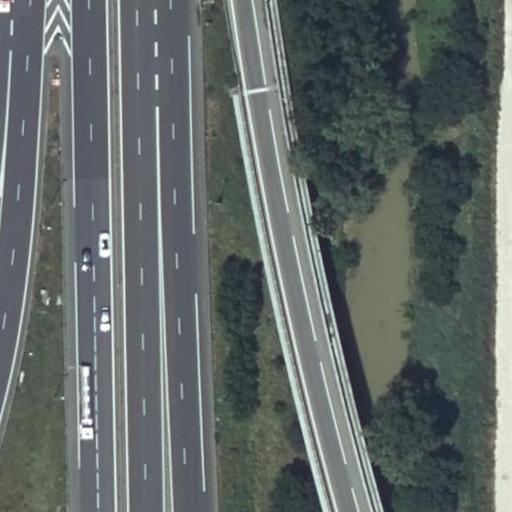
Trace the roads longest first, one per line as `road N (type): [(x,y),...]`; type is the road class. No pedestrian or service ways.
road 1 (motorway): [(360,511),(289,250),(243,0)]
road 2 (motorway): [(90,0),(98,511)]
road 3 (motorway): [(161,372),(153,0)]
road 4 (motorway): [(27,0),(16,232),(0,346)]
road 5 (motorway): [(178,511),(161,372)]
road 6 (motorway): [(153,511),(161,372)]
